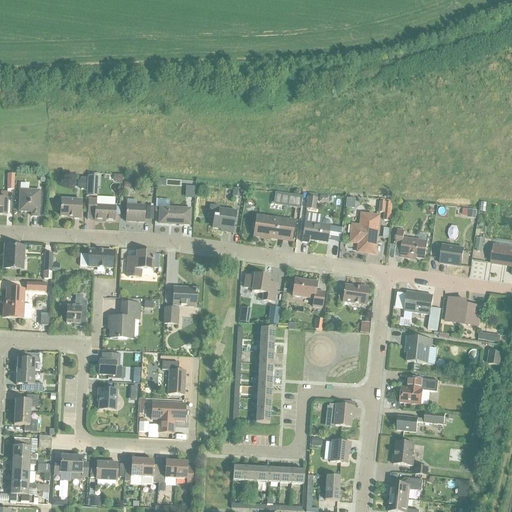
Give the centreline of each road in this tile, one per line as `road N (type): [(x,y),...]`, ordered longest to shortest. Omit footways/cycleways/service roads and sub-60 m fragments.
road 1 (residential): [(385,274),(133,239),(0,232)]
road 2 (residential): [(229,448),(298,452),(302,390),(371,394)]
road 3 (residential): [(77,440),(189,446),(194,361)]
road 4 (residential): [(511,291),(385,274)]
road 5 (residential): [(371,394),(385,274)]
